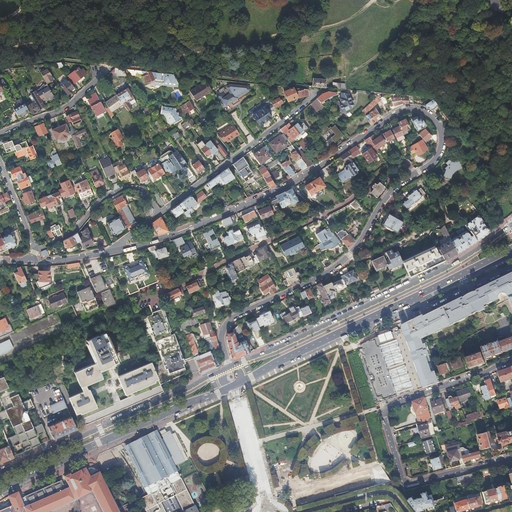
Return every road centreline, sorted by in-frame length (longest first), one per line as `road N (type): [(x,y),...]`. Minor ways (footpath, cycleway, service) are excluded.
road 1 (residential): [(411,175),(428,165),(440,141),(427,115),(402,109),(290,183),(110,253)]
road 2 (residential): [(511,359),(380,413),(404,482),(511,458)]
road 3 (residential): [(140,304),(351,199),(392,158),(411,175)]
road 4 (primary): [(511,225),(446,267),(231,367)]
road 5 (primary): [(239,382),(511,249)]
road 6 (primary): [(0,491),(228,387)]
road 7 (primary): [(220,373),(0,476)]
road 8 (residential): [(158,213),(316,91)]
road 9 (residential): [(226,368),(222,334),(231,317),(348,255)]
road 10 (residential): [(35,249),(77,228),(116,190),(141,189),(158,213)]
road 11 (track): [(412,0),(412,16),(394,40),(316,91)]
road 12 (residential): [(232,386),(266,511)]
road 13 (residential): [(0,133),(70,105),(108,68)]
